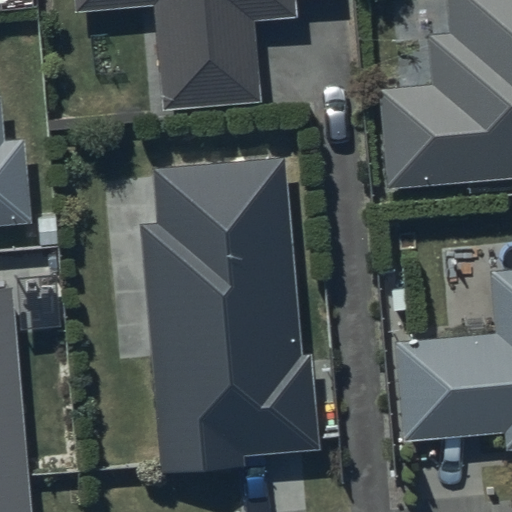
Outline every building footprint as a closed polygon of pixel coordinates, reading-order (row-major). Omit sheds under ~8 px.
[(76,0),(76,2),(95,0),(153,0),(164,101),(259,91),(252,11),(293,7),(292,0),(76,0)] [(431,78),(379,81),(385,181),(511,169),(511,0),(448,0),(450,27),(428,28),(431,78)] [(0,221),(26,220),(21,135),(3,136),(0,87),(0,221)] [(282,152),(153,162),(157,215),(140,216),(161,465),(244,458),(243,445),(315,439),(307,349),(298,350),(282,152)] [(511,265),(488,268),(494,323),(392,334),(402,435),(504,424),(505,437),(511,436),(511,265)] [(13,285),(0,286),(0,511),(31,509),(13,285)]
